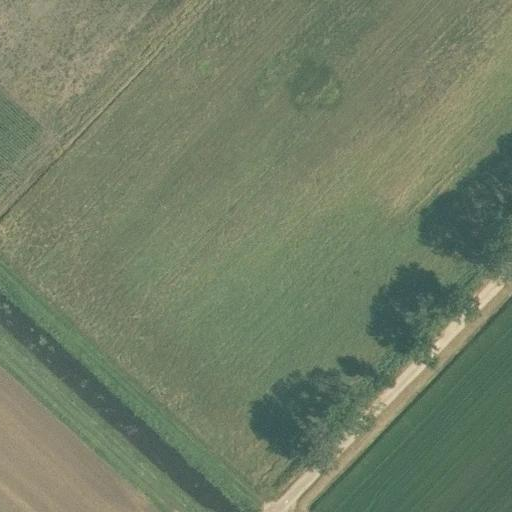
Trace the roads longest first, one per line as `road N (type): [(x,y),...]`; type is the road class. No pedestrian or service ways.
road 1 (unclassified): [(279,511),(511,275)]
road 2 (track): [(0,329),(199,511)]
